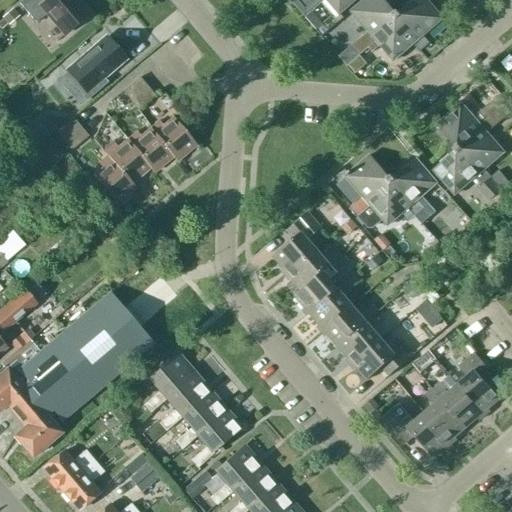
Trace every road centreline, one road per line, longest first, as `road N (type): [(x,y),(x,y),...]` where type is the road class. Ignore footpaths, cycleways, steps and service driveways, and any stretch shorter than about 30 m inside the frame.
road 1 (residential): [(416,511),(249,322),(224,263),(240,88)]
road 2 (residential): [(240,88),(420,95),(511,11)]
